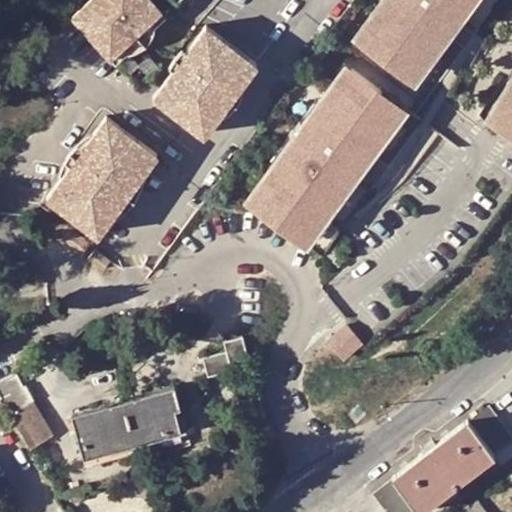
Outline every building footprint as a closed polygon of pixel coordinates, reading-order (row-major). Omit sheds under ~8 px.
[(160,3),(157,0),(87,0),(73,15),(112,53),(160,3)] [(370,28),(361,41),(391,63),(396,58),(414,71),(457,12),(462,15),(473,0),(390,0),(388,3),(384,0),(382,0),(365,25),(370,28)] [(257,62),(206,25),(153,95),(204,133),(257,62)] [(261,190),(252,203),(282,225),(287,220),(305,233),(348,174),(353,177),(372,152),(367,149),(397,109),(378,95),(382,90),(351,67),(342,80),(337,76),(318,102),(323,105),(279,165),(274,161),(256,186),(261,190)] [(504,101),(496,114),(511,124),(511,75),(498,97),(504,101)] [(98,233),(157,152),(108,114),(48,195),(98,233)] [(91,242),(71,227),(62,239),(81,255),(91,242)] [(110,260),(95,250),(89,260),(104,270),(110,260)] [(348,323),(329,341),(342,356),(361,339),(348,323)] [(206,374),(247,362),(240,333),(223,337),(221,338),(223,348),(200,354),(206,374)] [(6,411),(31,397),(33,396),(25,381),(21,383),(15,372),(0,379),(0,401),(5,412),(6,411)] [(121,397),(133,442),(179,429),(173,406),(177,405),(171,383),(121,397)] [(28,445),(50,432),(38,411),(31,397),(6,411),(15,424),(28,445)] [(81,432),(87,455),(133,442),(121,397),(69,412),(76,433),(81,432)] [(391,477),(372,491),(388,511),(412,511),(416,510),(417,511),(493,453),(491,451),(511,435),(511,434),(489,403),(467,419),(466,418),(391,475),(391,477)] [(83,456),(87,455),(81,432),(76,433),(83,456)] [(491,511),(478,496),(460,511),(491,511)]
